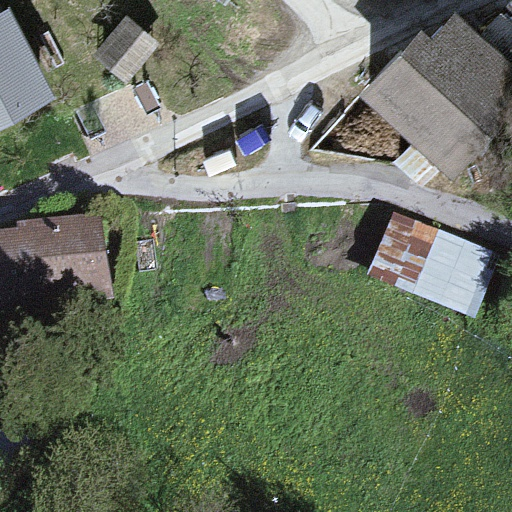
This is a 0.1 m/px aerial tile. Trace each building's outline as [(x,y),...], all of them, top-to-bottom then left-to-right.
[(511,82),(447,16),(361,101),(439,180),(511,107),(511,82)] [(122,20),(88,63),(126,92),(160,49),(122,20)] [(0,124),(48,99),(7,22),(0,25),(0,124)] [(396,201),(370,267),(478,310),(504,243),(396,201)] [(99,225),(0,234),(0,309),(107,299),(99,225)]
